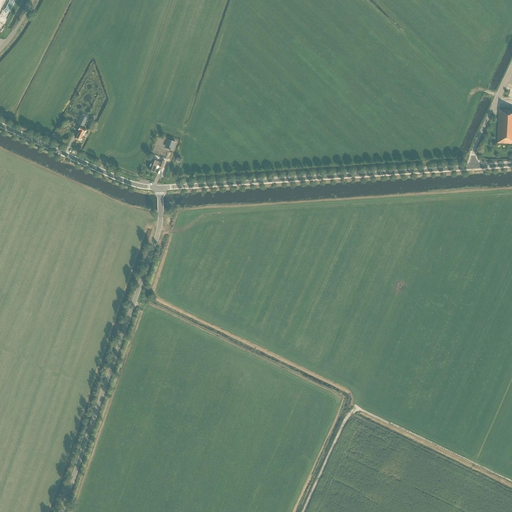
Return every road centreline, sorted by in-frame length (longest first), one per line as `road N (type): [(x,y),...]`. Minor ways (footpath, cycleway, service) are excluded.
road 1 (unclassified): [(60,511),(158,227),(158,188)]
road 2 (unclassified): [(158,188),(472,166)]
road 3 (unclassified): [(158,188),(116,179),(0,126)]
